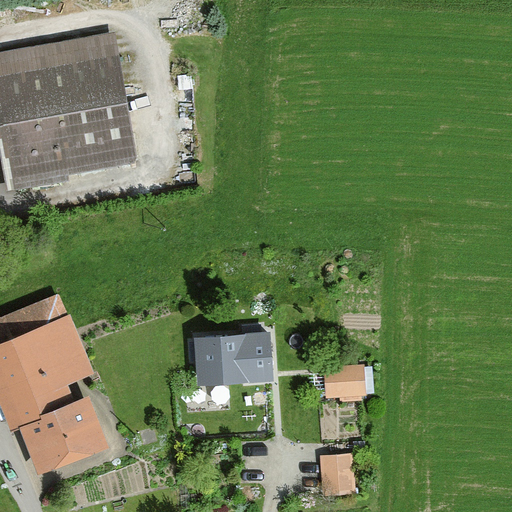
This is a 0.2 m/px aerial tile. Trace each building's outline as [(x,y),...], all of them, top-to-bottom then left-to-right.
[(0,127),(6,126),(16,180),(140,159),(116,19),(0,38),(0,127)] [(66,295),(20,314),(31,339),(0,351),(0,384),(43,486),(116,456),(95,406),(81,412),(71,388),(100,376),(66,295)] [(237,399),(236,376),(272,376),(271,321),(194,322),(194,372),(204,372),(205,399),(237,399)] [(372,373),(331,373),(331,406),(372,405),(372,373)] [(359,456),(326,458),(329,499),(362,497),(359,456)]
